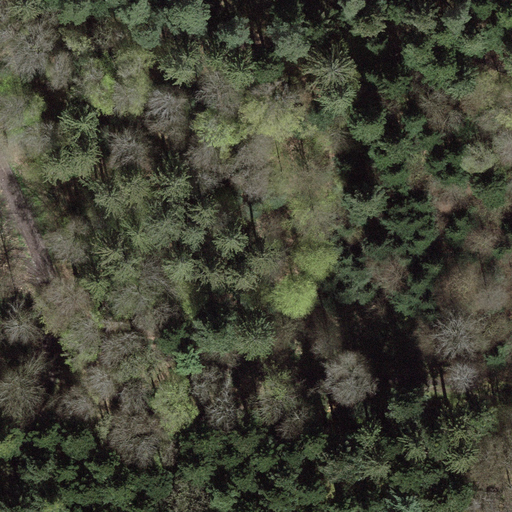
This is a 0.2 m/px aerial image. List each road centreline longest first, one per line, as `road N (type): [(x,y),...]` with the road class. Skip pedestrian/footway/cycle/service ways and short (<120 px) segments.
road 1 (track): [(0,337),(511,383)]
road 2 (track): [(0,159),(55,303),(43,381),(0,440)]
